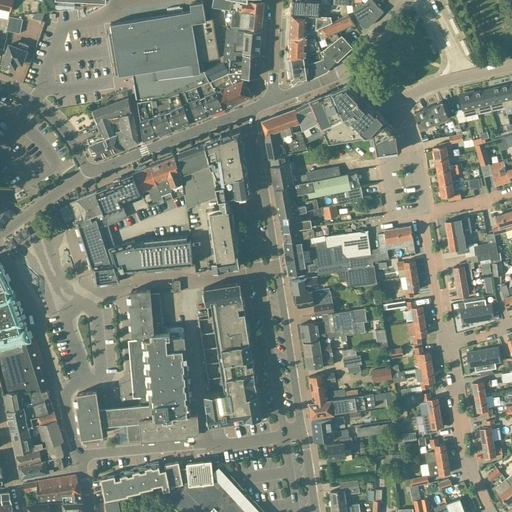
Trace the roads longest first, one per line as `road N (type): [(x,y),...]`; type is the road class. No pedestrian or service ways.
road 1 (residential): [(488,511),(466,471),(444,342)]
road 2 (residential): [(250,110),(87,174)]
road 3 (tertiary): [(303,432),(277,267)]
road 4 (tertiary): [(259,271),(284,434)]
road 5 (residential): [(186,283),(206,444)]
road 6 (residential): [(444,342),(424,213)]
road 7 (residential): [(78,455),(206,444)]
road 8 (residential): [(87,174),(47,114),(0,85)]
